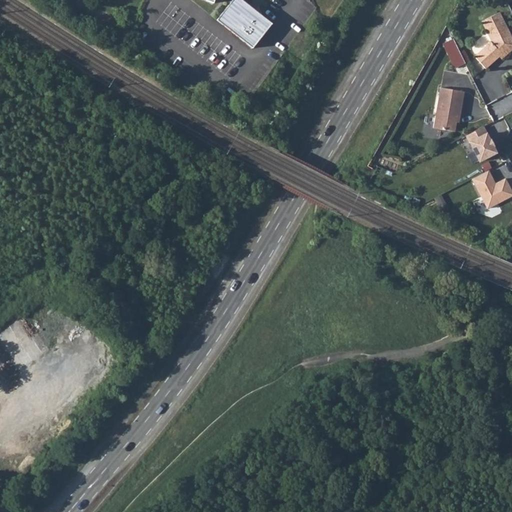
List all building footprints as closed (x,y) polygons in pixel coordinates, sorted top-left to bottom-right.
[(250,49),(270,24),(239,0),(231,0),(215,20),(250,49)] [(474,59),(485,71),(494,63),(494,61),(497,58),(499,58),(502,61),(510,53),(510,51),(511,49),(511,40),(499,15),(481,24),(491,44),(474,59)] [(468,68),(460,52),(453,56),(461,72),(468,68)] [(456,125),(458,118),(460,118),(464,94),(441,90),(434,131),(455,135),(456,125)] [(483,130),(467,138),(480,164),(497,155),(493,148),(494,147),(491,142),(490,143),(483,130)] [(489,172),(472,180),(488,211),(511,198),(511,192),(506,181),(494,187),(491,180),(493,179),(489,172)]
